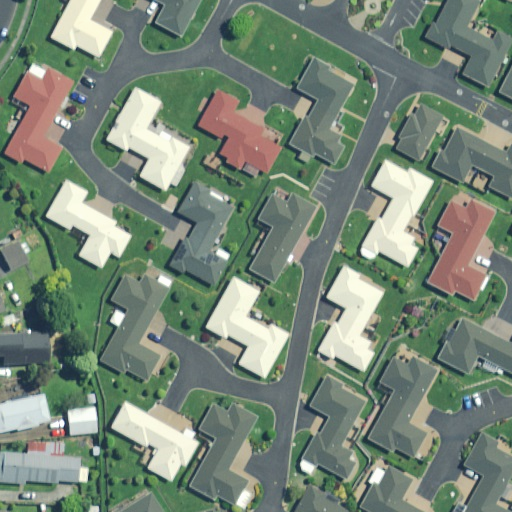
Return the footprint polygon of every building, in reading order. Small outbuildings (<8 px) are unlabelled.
[(71,0),(51,37),(72,48),(74,45),(96,57),(109,33),(88,22),(100,0),(71,0)] [(156,0),(165,5),(155,23),(181,37),(200,0),(156,0)] [(480,2),(475,0),(447,0),(435,25),(431,23),(424,37),(447,48),(449,45),(470,56),(461,75),(487,88),(511,40),(511,39),(496,32),(491,41),(466,29),(480,2)] [(247,29),(236,22),(230,30),(242,38),(247,29)] [(329,67),(314,59),(296,90),(319,102),(309,119),(304,116),(289,145),(313,158),(315,154),(334,164),(343,148),(337,145),(341,138),(328,131),(353,86),(326,72),(329,67)] [(511,69),(500,92),(511,98),(511,69)] [(40,81),(27,74),(14,98),(30,107),(4,154),(20,163),(22,159),(47,173),(60,150),(40,139),(70,83),(46,70),(40,81)] [(158,103),(135,90),(107,142),(127,153),(129,148),(150,159),(140,178),(164,191),(187,149),(170,139),(167,144),(143,131),(158,103)] [(238,104),(217,92),(198,127),(226,142),(217,157),(238,169),(242,162),(265,174),(279,149),(259,138),(263,131),(232,114),(238,104)] [(420,161),(443,115),(419,103),(414,113),(411,111),(398,137),(401,139),(396,148),(420,161)] [(511,196),(511,143),(507,152),(458,127),(446,151),(441,148),(432,166),(462,181),(472,163),(494,175),(489,185),(511,196)] [(403,231),(432,181),(406,166),(404,170),(385,160),(371,186),(393,198),(381,219),(378,217),(362,245),(376,253),(379,249),(407,265),(416,248),(410,245),(414,237),(403,231)] [(86,192),(64,180),(45,216),(68,228),(71,223),(91,233),(79,255),(100,266),(108,252),(117,257),(128,236),(112,227),(115,221),(80,202),(86,192)] [(234,203),(194,181),(178,211),(197,222),(188,239),(183,237),(168,264),(183,272),(185,268),(213,283),(227,259),(209,250),(234,203)] [(274,281),(315,206),(291,193),(287,201),(271,193),(257,218),(273,226),(250,268),(274,281)] [(467,266),(495,211),(470,198),(465,208),(450,200),(437,226),(452,233),(427,281),(452,294),(455,289),(472,298),(484,275),(467,266)] [(30,263),(25,253),(30,251),(25,241),(20,244),(19,241),(0,250),(11,272),(30,263)] [(360,276),(342,266),(325,296),(348,308),(338,326),(334,324),(319,351),(333,359),(335,355),(362,369),(371,354),(364,351),(369,342),(358,336),(382,294),(357,280),(360,276)] [(139,284),(124,276),(111,301),(126,309),(100,357),(123,369),(125,365),(144,375),(157,351),(139,341),(168,288),(144,275),(139,284)] [(257,292),(232,278),(205,326),(224,337),(227,332),(249,344),(239,364),(263,377),(286,334),(270,325),(267,330),(243,317),(257,292)] [(511,341),(511,343),(461,317),(448,342),(445,340),(436,358),(467,374),(477,354),(511,372),(511,341)] [(50,363),(48,334),(0,335),(0,361),(4,362),(4,365),(50,363)] [(407,365),(392,357),(379,381),(394,390),(368,437),(391,450),(393,446),(412,456),(425,432),(406,422),(436,369),(412,356),(407,365)] [(342,383),(325,374),(308,404),(330,416),(321,434),(317,432),(302,459),(315,466),(318,462),(345,477),(353,462),(347,458),(352,449),(341,444),(364,401),(340,388),(342,383)] [(0,433),(16,430),(17,432),(38,427),(38,425),(50,422),(44,395),(0,405),(0,433)] [(197,442),(123,403),(110,427),(145,445),(146,442),(158,449),(147,468),(170,480),(179,464),(184,467),(197,442)] [(255,416),(231,403),(227,411),(214,404),(200,430),(214,437),(189,485),(214,498),(217,494),(234,503),(247,480),(227,469),(255,416)] [(98,433),(96,408),(69,410),(70,435),(98,433)] [(498,442),(481,433),(464,463),(485,475),(464,511),(508,511),(494,504),(511,471),(511,455),(495,447),(498,442)] [(90,448),(93,448),(93,463),(100,463),(100,439),(97,439),(90,439),(90,448)] [(65,444),(28,442),(28,454),(0,453),(0,482),(25,484),(25,482),(57,484),(57,482),(80,483),(81,458),(64,458),(65,444)] [(412,479),(388,466),(378,484),(373,482),(360,506),(370,511),(425,511),(402,499),(412,479)] [(328,495),(310,485),(294,511),(345,511),(346,511),(325,499),(328,495)] [(162,511),(150,492),(117,511),(162,511)]
